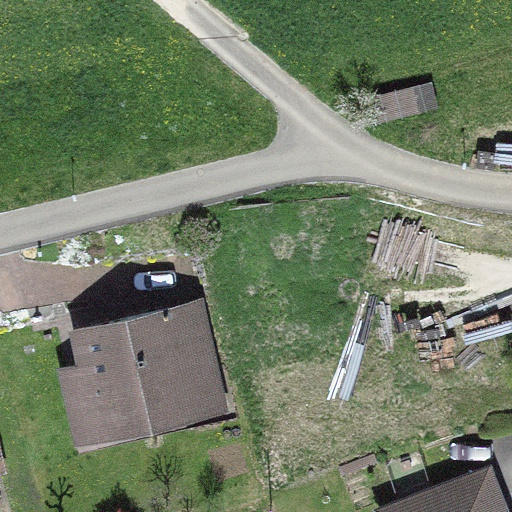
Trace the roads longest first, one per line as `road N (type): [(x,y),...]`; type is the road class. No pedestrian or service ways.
road 1 (residential): [(0,232),(301,159),(369,160),(511,191)]
road 2 (track): [(175,0),(369,160)]
